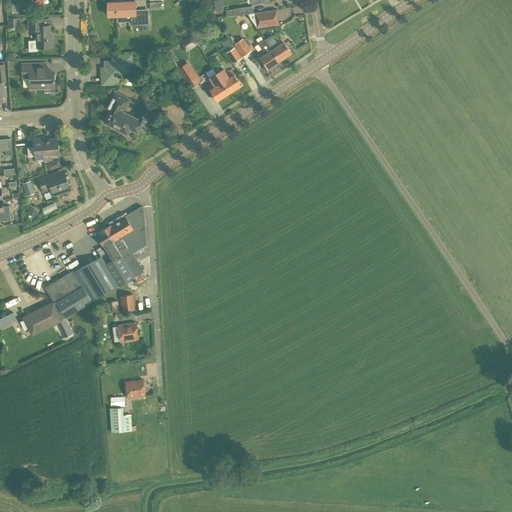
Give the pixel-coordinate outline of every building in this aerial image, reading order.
[(135,10),(135,1),(108,2),(109,16),(116,16),(117,22),(129,22),(129,25),(149,24),(149,9),(135,10)] [(253,13),(252,6),(233,9),(234,16),(247,14),(255,26),(257,28),(279,25),(277,10),(253,13)] [(55,17),(56,26),(65,26),(64,17),(55,17)] [(9,27),(19,27),(18,18),(8,18),(9,27)] [(43,25),(42,19),(27,19),(28,31),(36,31),(36,40),(28,40),(29,52),(38,51),(38,48),(53,47),(52,38),(50,38),(50,25),(43,25)] [(195,38),(202,33),(199,29),(192,34),(195,38)] [(272,50),(279,61),(292,53),(284,42),(288,39),(282,31),(266,41),(272,50)] [(187,46),(195,40),(191,35),(184,40),(187,46)] [(236,42),(232,36),(229,37),(242,57),(251,51),(243,38),(236,42)] [(233,64),(242,58),(229,39),(226,40),(228,44),(224,47),(227,52),(226,53),(233,64)] [(279,61),(272,50),(266,41),(265,39),(258,44),(262,50),(257,53),(259,58),(267,69),(279,61)] [(102,85),(119,84),(118,74),(132,73),(131,54),(112,55),(113,61),(105,62),(105,67),(101,68),(102,85)] [(190,88),(200,81),(188,62),(178,68),(190,88)] [(37,72),(37,63),(21,63),(22,78),(30,78),(30,88),(54,87),(53,71),(37,72)] [(216,73),(229,93),(241,85),(234,74),(234,75),(231,70),(226,73),(223,68),(221,70),(219,65),(213,69),(216,73)] [(216,101),(229,93),(216,73),(208,78),(211,82),(206,85),(216,101)] [(124,111),(130,100),(114,91),(111,98),(113,99),(109,107),(111,108),(108,115),(106,114),(104,119),(106,120),(105,121),(113,126),(121,110),(124,111)] [(121,110),(113,126),(119,129),(119,131),(123,133),(125,132),(127,133),(134,136),(137,131),(137,132),(140,126),(145,129),(157,106),(144,99),(140,106),(142,107),(139,113),(137,112),(134,117),(124,111),(121,110)] [(44,138),(34,139),(34,146),(27,147),(28,157),(35,156),(36,161),(36,156),(43,155),(43,160),(52,159),(51,156),(58,155),(58,157),(59,157),(57,139),(44,140),(44,138)] [(58,179),(56,172),(38,179),(43,191),(51,189),(53,196),(70,190),(66,176),(58,179)] [(29,192),(36,189),(33,180),(26,182),(29,192)] [(2,199),(0,199),(0,221),(11,220),(9,206),(3,207),(2,199)] [(122,256),(134,278),(137,282),(147,277),(143,272),(144,271),(133,253),(146,245),(143,208),(143,207),(142,206),(141,206),(140,207),(125,216),(126,217),(112,225),(111,224),(110,225),(106,228),(121,254),(122,256)] [(105,246),(113,259),(121,254),(106,228),(99,232),(100,233),(96,235),(104,247),(105,246)] [(122,256),(118,258),(117,257),(105,264),(101,256),(48,287),(57,301),(59,305),(66,317),(118,286),(119,287),(134,278),(122,256)] [(122,311),(135,310),(133,294),(120,296),(122,311)] [(112,312),(119,311),(118,300),(111,301),(112,312)] [(32,333),(66,317),(59,305),(57,301),(24,317),(32,333)] [(120,342),(138,339),(136,323),(118,325),(120,342)] [(127,399),(146,396),(144,380),(125,382),(127,399)] [(111,407),(125,406),(124,396),(111,397),(111,407)] [(124,415),(123,407),(110,408),(111,432),(132,431),(131,415),(124,415)]
